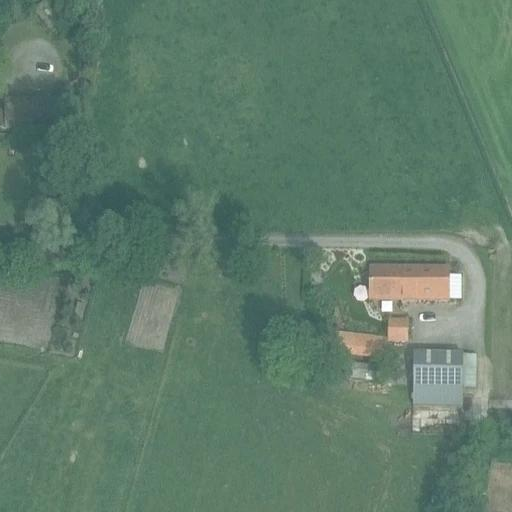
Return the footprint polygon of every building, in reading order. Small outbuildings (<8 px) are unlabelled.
[(84,100),(5,102),(5,130),(85,128),(84,100)] [(370,274),(370,294),(370,298),(401,297),(401,302),(449,302),(449,271),(402,271),(402,274),(370,274)] [(387,324),(387,343),(408,344),(409,324),(387,324)] [(322,353),(384,361),(386,339),(324,332),(322,353)] [(414,408),(462,409),(463,357),(414,355),(414,408)]
